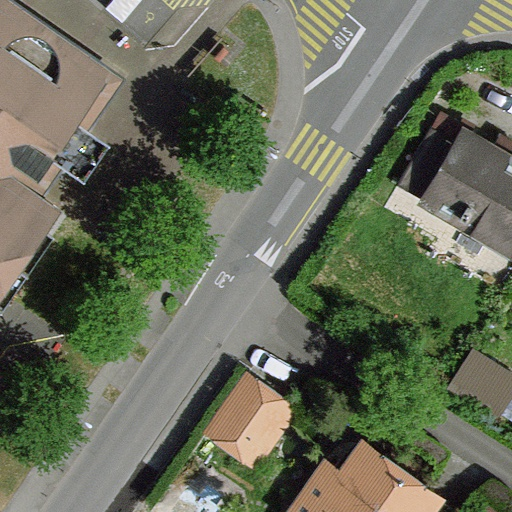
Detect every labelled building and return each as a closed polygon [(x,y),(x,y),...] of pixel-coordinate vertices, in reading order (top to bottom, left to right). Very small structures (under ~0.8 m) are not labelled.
[(131,74),(26,0),(0,0),(0,313),(71,214),(44,195),(131,74)] [(511,159),(456,126),(414,194),(511,252),(511,159)] [(511,360),(482,344),(461,380),(511,407),(511,360)] [(248,377),(206,433),(254,470),(297,413),(248,377)] [(368,434),(310,511),(441,511),(453,497),(368,434)]
